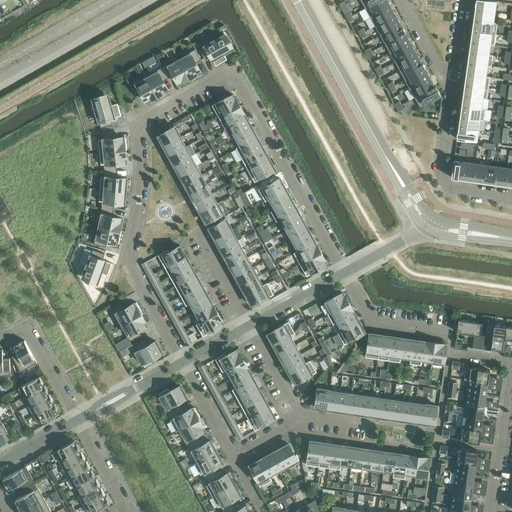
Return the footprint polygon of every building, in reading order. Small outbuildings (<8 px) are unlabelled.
[(360,0),(365,8),(380,0),(360,0)] [(380,0),(365,8),(370,17),(390,6),(387,0),(380,0)] [(489,0),(475,0),(475,9),(495,12),(496,1),(489,0)] [(390,6),(370,17),(375,26),(395,15),(390,6)] [(475,9),(473,20),(497,23),(493,23),(495,12),(475,9)] [(395,15),(375,26),(380,35),(400,24),(395,15)] [(473,20),(472,31),(496,34),(497,23),(473,20)] [(400,24),(380,35),(385,44),(405,33),(400,24)] [(472,31),(470,42),(494,45),(496,34),(472,31)] [(405,33),(385,44),(390,53),(410,42),(405,33)] [(224,35),(199,49),(205,60),(211,57),(215,66),(227,60),(223,53),(231,49),(224,35)] [(410,42),(390,53),(395,62),(415,51),(410,42)] [(470,42),(469,52),(493,56),(493,55),(489,55),(490,45),(494,45),(470,42)] [(190,54),(180,60),(191,80),(201,74),(196,63),(201,60),(195,49),(189,52),(190,54)] [(415,51),(395,62),(400,71),(420,59),(415,51)] [(469,52),(467,63),(491,66),(493,56),(469,52)] [(420,59),(400,71),(405,80),(425,68),(420,59)] [(168,64),(162,67),(168,78),(174,75),(179,84),(189,78),(190,80),(191,80),(180,60),(169,66),(168,64)] [(467,63),(466,74),(490,77),(486,76),(487,66),(491,67),(491,66),(467,63)] [(158,72),(147,78),(158,98),(158,97),(157,96),(168,90),(163,81),(168,78),(162,67),(157,70),(158,72)] [(425,68),(405,80),(409,89),(430,77),(425,68)] [(466,74),(464,85),(488,88),(490,77),(466,74)] [(430,77),(409,89),(414,98),(435,86),(430,77)] [(158,98),(147,78),(136,84),(135,82),(130,85),(136,96),(141,93),(147,104),(158,98)] [(464,85),(463,95),(487,99),(488,88),(464,85)] [(435,86),(414,98),(420,107),(441,95),(435,86)] [(212,105),(219,117),(240,105),(234,95),(222,101),(222,100),(212,105)] [(463,95),(461,106),(485,109),(481,108),(483,99),(487,99),(463,95)] [(93,101),(94,104),(101,128),(113,124),(111,118),(121,116),(117,103),(111,105),(108,97),(93,101)] [(219,117),(224,128),(245,116),(240,105),(219,117)] [(461,106),(460,117),(484,120),(485,109),(461,106)] [(229,126),(235,136),(251,127),(245,116),(224,128),(225,128),(229,126)] [(460,117),(458,127),(478,130),(480,120),(484,120),(460,117)] [(158,136),(164,146),(181,137),(174,126),(169,129),(170,130),(158,136)] [(236,148),(236,149),(257,137),(251,127),(235,136),(240,146),(236,148)] [(478,130),(458,127),(457,139),(477,141),(478,130)] [(98,140),(99,152),(127,149),(125,137),(113,138),(113,132),(100,133),(101,140),(98,140)] [(164,146),(169,156),(186,146),(181,137),(164,146)] [(236,149),(242,159),(263,148),(257,137),(236,149)] [(169,156),(174,165),(191,156),(186,146),(169,156)] [(242,159),(248,170),(269,158),(263,148),(242,159)] [(104,164),(104,171),(117,170),(116,163),(126,162),(125,150),(127,150),(127,149),(99,152),(101,165),(104,164)] [(174,165),(180,174),(196,165),(191,156),(174,165)] [(269,158),(248,170),(254,182),(264,177),(263,175),(275,169),(269,158)] [(462,179),(465,162),(454,160),(451,177),(462,179)] [(473,180),(475,163),(465,162),(462,179),(473,180)] [(486,165),(475,163),(473,180),(483,182),(486,165)] [(180,174),(185,184),(202,175),(196,165),(180,174)] [(494,183),(497,166),(486,165),(483,182),(494,183)] [(218,166),(213,169),(218,178),(223,175),(218,166)] [(505,185),(507,167),(497,166),(494,183),(505,185)] [(101,176),(100,189),(125,191),(126,179),(116,178),(117,170),(104,171),(104,177),(101,176)] [(185,184),(190,193),(207,184),(202,175),(185,184)] [(258,189),(265,201),(286,189),(280,178),(269,185),(268,183),(258,189)] [(190,193),(195,203),(212,194),(207,184),(190,193)] [(234,187),(228,190),(231,195),(232,194),(237,192),(234,187)] [(102,202),(101,208),(114,210),(114,203),(124,203),(125,191),(100,189),(99,201),(102,202)] [(269,199),(275,209),(292,200),(286,189),(265,201),(265,202),(269,199)] [(195,203),(200,212),(217,203),(212,194),(195,203)] [(271,211),(276,222),(298,210),(292,200),(275,209),(271,211)] [(217,203),(200,212),(206,222),(217,216),(218,217),(224,214),(217,203)] [(102,214),(99,226),(121,231),(120,231),(122,219),(112,217),(114,210),(101,208),(100,214),(102,214)] [(281,220),(287,230),(303,221),(298,210),(276,222),(281,220)] [(209,228),(215,238),(232,229),(225,218),(220,221),(221,222),(209,228)] [(287,230),(292,241),(309,231),(303,221),(287,230)] [(121,231),(99,226),(97,238),(95,238),(93,244),(105,247),(107,241),(119,244),(121,231)] [(215,238),(220,248),(237,238),(232,229),(215,238)] [(293,253),(294,253),(315,242),(309,231),(292,241),(298,250),(293,253)] [(254,233),(249,235),(252,241),(257,238),(254,233)] [(220,248),(225,257),(242,248),(237,238),(220,248)] [(294,253),(300,264),(321,252),(315,242),(294,253)] [(162,253),(169,265),(186,256),(180,246),(169,252),(168,250),(162,253)] [(225,257),(230,266),(247,257),(242,248),(225,257)] [(105,254),(93,250),(82,278),(97,283),(101,273),(107,275),(112,263),(102,260),(105,254)] [(321,252),(300,264),(306,276),(316,271),(315,270),(327,263),(321,252)] [(169,276),(170,277),(191,265),(186,256),(169,265),(174,274),(169,276)] [(230,266),(236,276),(252,267),(247,257),(230,266)] [(274,267),(269,257),(268,258),(265,260),(268,266),(270,269),(274,267)] [(170,277),(175,286),(196,275),(191,265),(170,277)] [(236,276),(241,285),(258,276),(252,267),(236,276)] [(276,270),(271,273),(274,279),(280,276),(276,270)] [(175,286),(180,296),(201,284),(196,275),(175,286)] [(241,285),(246,295),(267,283),(263,285),(258,276),(241,285)] [(267,283),(246,295),(252,305),(263,299),(264,300),(274,295),(267,283)] [(180,296),(186,305),(207,294),(201,284),(180,296)] [(327,314),(349,303),(343,293),(332,299),(331,298),(326,301),(331,311),(327,314)] [(190,303),(195,312),(212,303),(207,294),(186,305),(186,306),(190,303)] [(117,313),(123,324),(142,313),(136,302),(126,308),(123,303),(112,309),(115,314),(117,313)] [(195,312),(200,322),(217,312),(212,303),(195,312)] [(327,314),(333,324),(354,312),(349,303),(327,314)] [(217,312),(200,322),(207,334),(213,331),(211,329),(223,322),(217,312)] [(338,333),(359,322),(354,312),(333,324),(337,322),(342,330),(338,333)] [(142,313),(123,324),(128,335),(127,336),(130,341),(141,335),(138,330),(147,325),(141,314),(143,313),(142,313)] [(479,349),(481,335),(482,323),(458,319),(457,332),(474,334),(472,348),(479,349)] [(268,334),(273,344),(295,333),(288,321),(278,327),(279,328),(268,334)] [(359,322),(338,333),(344,345),(354,339),(353,338),(365,331),(359,322)] [(503,351),(505,339),(504,339),(506,326),(494,325),(491,349),(503,351)] [(279,354),(295,344),(290,336),(295,333),(273,344),(279,354)] [(365,357),(378,359),(381,335),(370,333),(368,346),(367,346),(365,357)] [(388,360),(389,361),(392,337),(381,335),(378,359),(379,359),(379,354),(388,356),(388,360)] [(481,335),(479,349),(485,350),(487,336),(481,335)] [(389,361),(399,362),(403,338),(392,337),(389,361)] [(401,357),(411,359),(413,340),(403,338),(399,362),(400,362),(401,357)] [(12,357),(20,372),(37,363),(24,340),(24,341),(22,342),(22,341),(16,344),(16,345),(14,346),(15,349),(18,354),(12,357)] [(132,344),(126,347),(129,353),(135,350),(133,346),(139,343),(138,340),(132,344)] [(139,343),(133,346),(135,350),(144,367),(154,361),(152,358),(162,352),(156,341),(147,346),(144,340),(139,343)] [(411,359),(421,360),(424,341),(413,340),(411,359)] [(421,360),(432,362),(435,343),(424,341),(421,360)] [(435,343),(432,362),(445,364),(446,357),(444,357),(446,344),(435,343)] [(295,344),(279,354),(284,363),(301,354),(295,344)] [(0,375),(11,375),(10,358),(3,358),(3,350),(0,349),(0,375)] [(215,359),(222,371),(243,360),(238,350),(226,356),(225,354),(215,359)] [(301,354),(284,363),(289,373),(310,361),(310,360),(305,363),(301,354)] [(227,369),(231,378),(248,369),(243,360),(222,371),(222,372),(227,369)] [(310,361),(289,373),(294,383),(306,376),(307,378),(316,372),(310,361)] [(451,368),(459,369),(460,362),(452,361),(451,368)] [(344,364),(338,372),(347,373),(348,365),(344,364)] [(471,367),(469,380),(488,383),(490,370),(471,367)] [(232,390),(253,378),(248,369),(231,378),(236,387),(232,390)] [(18,388),(23,397),(45,385),(44,385),(43,383),(40,376),(18,388)] [(232,390),(238,400),(259,388),(253,378),(232,390)] [(469,380),(467,392),(486,395),(488,383),(469,380)] [(449,381),(448,389),(456,390),(457,382),(449,381)] [(28,406),(50,394),(49,394),(48,392),(48,391),(45,385),(23,397),(24,397),(28,395),(32,403),(28,406)] [(159,393),(170,414),(181,408),(178,402),(187,397),(180,386),(170,392),(168,388),(159,393)] [(238,400),(243,409),(264,397),(259,388),(238,400)] [(315,407),(327,409),(329,390),(317,388),(316,394),(317,395),(315,407)] [(456,390),(448,389),(447,396),(455,398),(456,390)] [(337,411),(340,392),(329,390),(327,409),(337,411)] [(340,392),(337,411),(348,412),(351,393),(340,392)] [(467,392),(465,404),(484,406),(486,395),(467,392)] [(351,393),(348,412),(359,414),(362,395),(351,393)] [(28,406),(33,415),(55,403),(54,403),(52,401),(53,400),(50,394),(28,406)] [(362,395),(359,414),(369,415),(372,396),(362,395)] [(372,396),(369,415),(380,417),(383,398),(372,396)] [(243,409),(248,418),(269,407),(264,397),(243,409)] [(383,398),(380,417),(391,418),(394,399),(383,398)] [(394,399),(391,418),(402,420),(404,401),(394,399)] [(404,401),(402,420),(412,421),(415,402),(404,401)] [(415,402),(412,421),(423,423),(426,404),(415,402)] [(55,403),(33,415),(38,424),(59,413),(57,410),(58,409),(55,403)] [(426,404),(423,423),(434,425),(436,412),(438,412),(439,406),(426,404)] [(465,404),(464,416),(483,418),(484,406),(465,404)] [(446,405),(445,413),(452,414),(454,406),(446,405)] [(170,420),(176,431),(200,418),(194,407),(184,413),(181,408),(170,414),(173,419),(170,420)] [(269,407),(248,418),(255,431),(265,425),(263,423),(275,417),(269,407)] [(452,414),(445,413),(444,420),(451,421),(452,414)] [(457,426),(457,427),(481,430),(483,418),(464,416),(462,427),(457,426)] [(185,441),(188,446),(199,440),(196,435),(205,430),(199,419),(200,418),(176,431),(176,432),(181,429),(186,440),(185,441)] [(0,424),(0,445),(11,440),(2,423),(0,424)] [(481,430),(457,427),(455,439),(479,442),(481,430)] [(441,437),(449,438),(450,430),(442,429),(441,437)] [(54,451),(59,461),(80,449),(77,443),(76,443),(74,440),(54,451)] [(194,463),(194,464),(217,451),(210,440),(201,445),(199,440),(188,446),(191,452),(192,451),(198,461),(194,463)] [(306,465),(318,466),(322,442),(311,441),(309,454),(307,453),(306,465)] [(328,468),(329,468),(332,444),(322,442),(318,466),(319,466),(320,462),(329,463),(328,468)] [(288,444),(278,449),(288,466),(299,460),(296,454),(295,455),(288,444)] [(329,468),(340,470),(343,446),(332,444),(329,468)] [(440,445),(439,453),(447,454),(448,446),(440,445)] [(341,465),(351,466),(354,447),(343,446),(340,470),(341,465)] [(351,466),(362,468),(365,449),(354,447),(351,466)] [(459,448),(457,460),(476,463),(478,451),(459,448)] [(59,461),(64,470),(85,458),(81,452),(79,450),(80,449),(59,461)] [(278,449),(260,460),(271,481),(272,481),(269,476),(288,466),(278,449)] [(362,468),(373,469),(375,450),(365,449),(362,468)] [(373,469),(383,471),(386,452),(375,450),(373,469)] [(203,473),(206,478),(216,473),(214,467),(223,462),(217,451),(194,464),(200,475),(203,473)] [(393,477),(397,453),(386,452),(383,471),(393,472),(393,477)] [(393,477),(404,479),(407,455),(397,453),(393,477)] [(407,455),(404,479),(405,479),(405,474),(415,475),(418,456),(407,455)] [(429,458),(418,456),(415,475),(428,477),(429,471),(428,471),(429,458)] [(64,470),(68,479),(90,467),(86,461),(84,459),(85,458),(64,470)] [(271,481),(260,460),(250,465),(256,477),(255,477),(260,487),(271,481)] [(457,460),(455,472),(474,475),(476,463),(457,460)] [(438,462),(437,470),(444,471),(445,463),(438,462)] [(26,466),(3,479),(4,479),(5,481),(4,481),(7,487),(8,487),(9,488),(9,489),(12,488),(15,486),(14,486),(15,486),(18,491),(35,482),(26,466)] [(68,479),(73,488),(95,476),(91,470),(89,468),(90,467),(68,479)] [(444,471),(437,470),(436,477),(443,478),(444,471)] [(455,472),(454,484),(473,487),(474,475),(455,472)] [(206,485),(212,496),(234,484),(228,473),(219,478),(216,473),(206,478),(209,484),(206,485)] [(78,496),(100,485),(96,478),(96,479),(94,477),(95,476),(73,488),(74,488),(78,486),(82,494),(78,496)] [(18,499),(15,500),(16,501),(17,504),(20,511),(43,498),(35,482),(18,491),(21,497),(20,497),(18,498),(18,499)] [(221,506),(224,511),(235,505),(232,500),(241,495),(234,484),(212,496),(218,507),(221,506)] [(454,484),(452,496),(471,499),(473,487),(454,484)] [(78,496),(83,505),(105,494),(101,487),(101,488),(99,485),(100,485),(78,496)] [(296,488),(293,489),(296,494),(309,486),(301,485),(296,488)] [(434,486),(433,493),(441,494),(442,487),(434,486)] [(441,494),(433,493),(432,501),(440,502),(441,494)] [(105,494),(83,505),(86,511),(93,511),(110,503),(106,496),(105,497),(104,494),(105,494)] [(452,496),(450,508),(469,511),(471,499),(452,496)] [(51,511),(43,498),(20,511),(51,511)]
